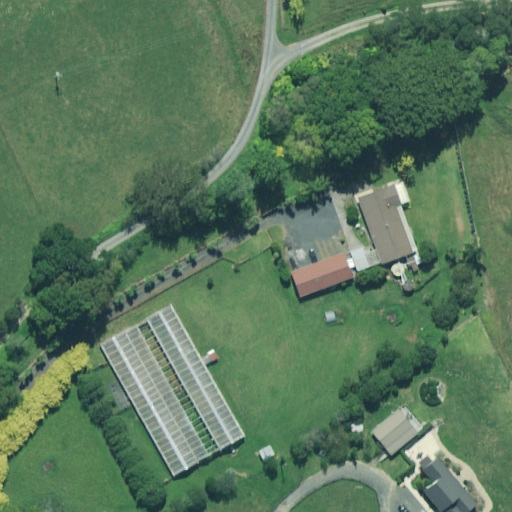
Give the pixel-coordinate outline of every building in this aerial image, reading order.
[(411,201),(404,182),(358,198),(382,264),(416,251),(400,205),(411,201)] [(352,279),(342,254),(291,272),(301,297),(352,279)] [(245,436),(172,306),(101,346),(174,476),(245,436)] [(417,434),(398,411),(372,432),(391,455),(417,434)] [(433,464),(427,457),(418,465),(433,482),(421,492),(437,511),(467,511),(476,505),(444,468),(446,467),(439,458),(433,464)]
